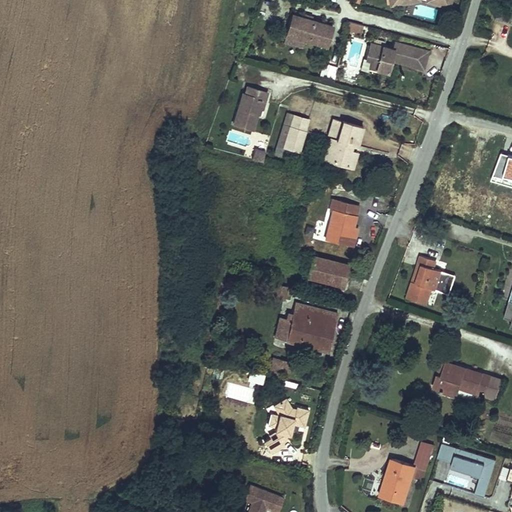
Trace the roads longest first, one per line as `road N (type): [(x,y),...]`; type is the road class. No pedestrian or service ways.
road 1 (residential): [(475,0),(364,301),(322,456),(323,511)]
road 2 (unknown): [(438,112),(252,67)]
road 3 (unknown): [(343,12),(463,39)]
